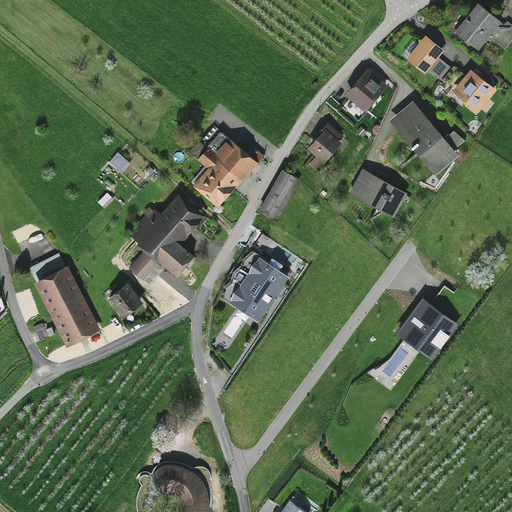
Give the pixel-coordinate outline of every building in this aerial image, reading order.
[(459,33),(477,48),(487,35),(489,36),(500,22),(478,4),(467,18),(470,21),(459,33)] [(492,39),(505,49),(511,40),(511,24),(507,21),(492,39)] [(410,58),(425,70),(441,50),(426,38),(425,40),(420,40),(420,46),(410,58)] [(349,93),(366,108),(385,86),(368,71),(349,93)] [(467,100),(478,109),(493,90),(472,72),(466,79),(459,72),(449,85),(456,91),(458,89),(466,96),(467,100)] [(403,127),(434,165),(448,153),(449,154),(452,151),(420,113),(414,107),(411,107),(410,110),(415,117),(403,127)] [(325,133),(311,148),(324,159),(338,143),(334,140),(339,134),(328,124),(323,130),(325,133)] [(252,159),(258,164),(263,156),(251,146),(245,152),(229,139),(215,155),(209,150),(201,159),(212,169),(199,184),(217,199),(252,159)] [(260,211),(275,219),(297,181),(284,171),(279,178),(263,205),(260,211)] [(395,207),(402,193),(375,177),(373,181),(370,180),(364,192),(364,194),(385,206),(387,203),(395,207)] [(130,267),(141,277),(158,258),(177,275),(193,256),(176,241),(198,215),(176,196),(161,213),(166,217),(164,220),(151,209),(130,234),(147,248),(130,267)] [(67,342),(96,327),(59,254),(30,268),(67,342)] [(242,286),(235,292),(232,301),(240,306),(235,313),(246,320),(250,313),(257,318),(285,276),(278,271),(282,265),(272,258),(268,264),(260,259),(253,265),(251,274),(245,279),(242,286)] [(472,304),(445,284),(430,305),(423,299),(399,331),(432,356),(472,304)] [(140,302),(127,286),(110,299),(123,315),(140,302)] [(46,329),(49,336),(54,334),(52,327),(46,329)] [(207,511),(209,503),(208,491),(205,485),(198,475),(193,471),(188,467),(176,464),(163,464),(159,466),(156,470),(154,474),(153,479),(155,486),(158,490),(162,492),(170,494),(174,495),(177,498),(178,501),(177,506),(172,511),(207,511)] [(306,511),(290,500),(280,511),(306,511)]
